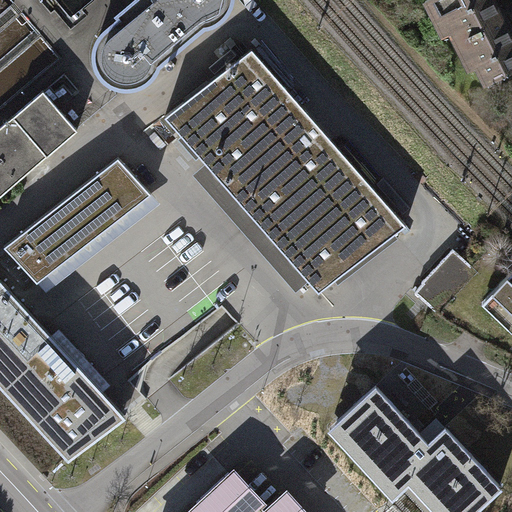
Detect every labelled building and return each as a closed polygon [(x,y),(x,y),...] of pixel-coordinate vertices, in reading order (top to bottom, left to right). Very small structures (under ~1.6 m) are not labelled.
[(135,0),(117,16),(119,18),(106,29),(103,32),(99,37),(96,42),(94,49),(94,57),(95,64),(98,72),(102,76),(106,80),(111,84),(116,87),(124,88),(133,88),(140,86),(148,81),(153,77),(157,71),(158,65),(205,26),(207,26),(214,24),(221,21),(226,15),(230,9),(232,3),(232,0),(135,0)] [(511,75),(511,41),(496,0),(427,0),(443,40),(456,35),(477,89),(511,75)] [(404,223),(256,45),(173,113),(322,291),(404,223)] [(305,58),(291,70),(338,121),(351,109),(305,58)] [(0,197),(77,130),(43,90),(0,127),(0,197)] [(10,255),(36,289),(150,201),(123,167),(10,255)] [(438,314),(477,271),(452,249),(413,293),(438,314)] [(511,273),(482,305),(511,334),(511,273)] [(0,287),(0,399),(61,466),(119,421),(68,364),(0,287)] [(376,385),(327,430),(390,500),(408,484),(432,511),(477,511),(502,489),(445,426),(427,441),(376,385)] [(268,500),(230,461),(175,511),(313,511),(286,483),(268,500)]
